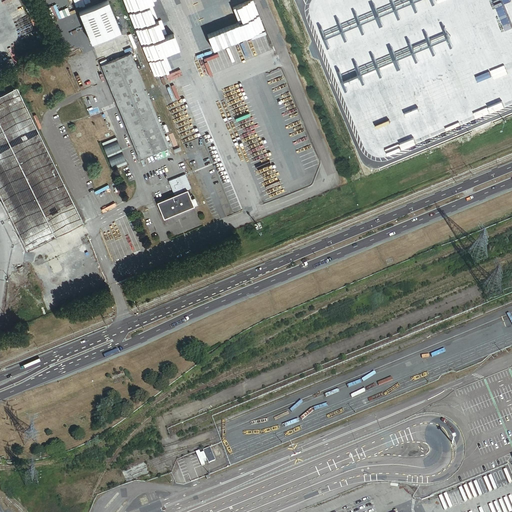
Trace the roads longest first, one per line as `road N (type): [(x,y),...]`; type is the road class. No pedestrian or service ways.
road 1 (secondary): [(0,397),(511,183)]
road 2 (secondary): [(511,166),(0,377)]
road 3 (unknown): [(440,121),(419,55),(425,43),(511,5)]
